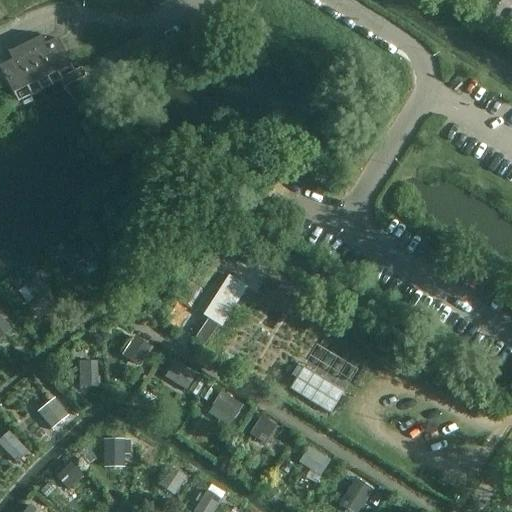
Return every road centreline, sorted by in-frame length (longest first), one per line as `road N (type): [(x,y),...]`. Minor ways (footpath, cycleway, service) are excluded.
road 1 (track): [(460,511),(501,433),(368,389),(359,419),(396,443)]
road 2 (unclassified): [(346,227),(423,91),(424,72),(415,52),(335,0)]
road 3 (unclassified): [(511,334),(346,227)]
